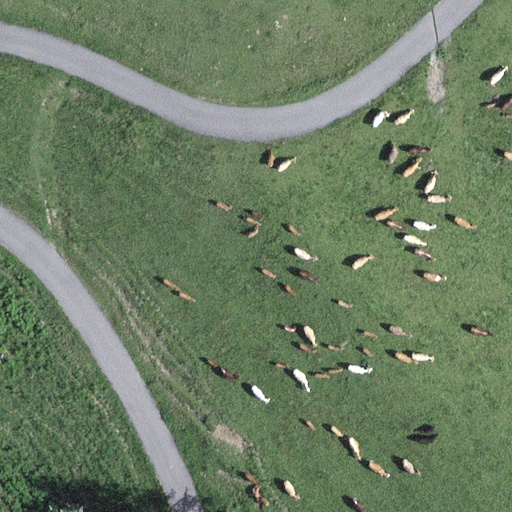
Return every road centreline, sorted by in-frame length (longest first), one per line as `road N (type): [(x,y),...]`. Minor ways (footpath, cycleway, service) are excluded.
road 1 (track): [(0,35),(72,58),(190,113),(270,119),(329,105),(390,66),(463,0)]
road 2 (track): [(183,511),(154,426),(53,271),(0,228)]
